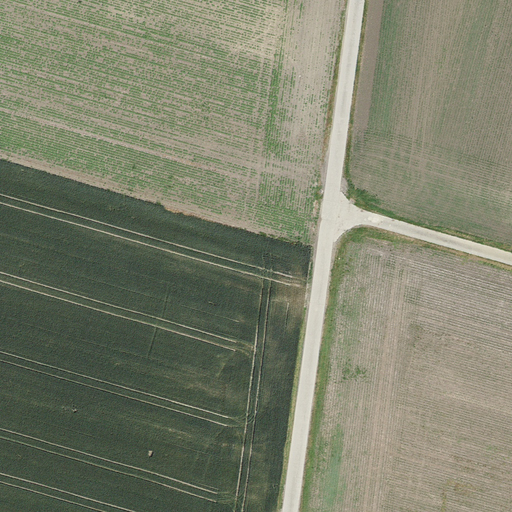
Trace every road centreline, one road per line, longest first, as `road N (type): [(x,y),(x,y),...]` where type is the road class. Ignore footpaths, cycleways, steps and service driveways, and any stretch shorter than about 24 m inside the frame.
road 1 (track): [(359,0),(293,511)]
road 2 (track): [(332,209),(511,260)]
